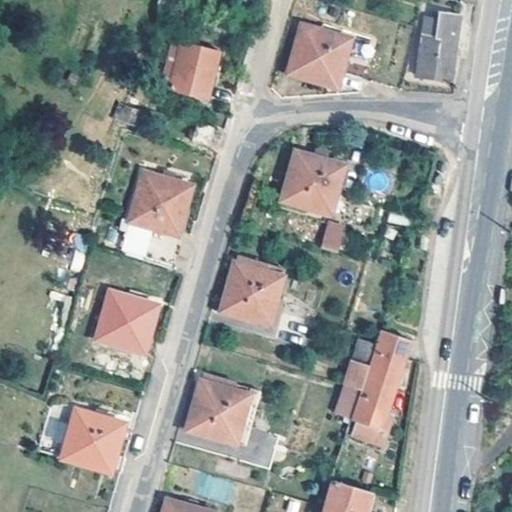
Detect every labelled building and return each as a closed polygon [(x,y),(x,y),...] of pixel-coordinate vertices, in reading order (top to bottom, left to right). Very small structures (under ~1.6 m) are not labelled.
[(457,13),(436,11),(434,18),(432,36),(419,36),(413,76),(447,80),(452,44),(457,13)] [(434,18),(422,15),(419,36),(432,36),(434,18)] [(346,40),(300,25),(286,73),(332,86),(346,40)] [(220,51),(179,39),(166,88),(200,98),(205,82),(211,84),(220,51)] [(211,84),(205,82),(200,98),(206,100),(211,84)] [(113,120),(133,127),(139,109),(118,102),(113,120)] [(213,127),(196,121),(189,142),(207,146),(213,127)] [(340,166),(294,152),(280,201),(327,215),(340,166)] [(188,188),(141,174),(127,221),(122,220),(113,250),(165,265),(188,188)] [(345,223),(326,218),(318,245),(337,250),(345,223)] [(283,271),(234,256),(218,311),(267,325),(283,271)] [(155,304),(107,290),(94,338),(141,352),(155,304)] [(407,341),(376,330),(369,350),(377,353),(350,434),(382,444),(391,416),(384,413),(407,341)] [(343,385),(357,390),(364,365),(348,361),(341,385),(343,385)] [(258,390),(201,375),(184,431),(233,444),(237,427),(247,431),(258,390)] [(347,419),(357,390),(343,385),(334,414),(347,419)] [(103,412),(91,409),(90,416),(72,410),(60,458),(106,472),(121,425),(100,419),(103,412)] [(247,431),(237,427),(233,444),(242,446),(247,431)] [(250,451),(240,450),(239,460),(269,464),(272,434),(252,432),(250,451)] [(366,511),(373,491),(334,478),(322,511),(366,511)] [(204,511),(165,500),(161,511),(204,511)]
